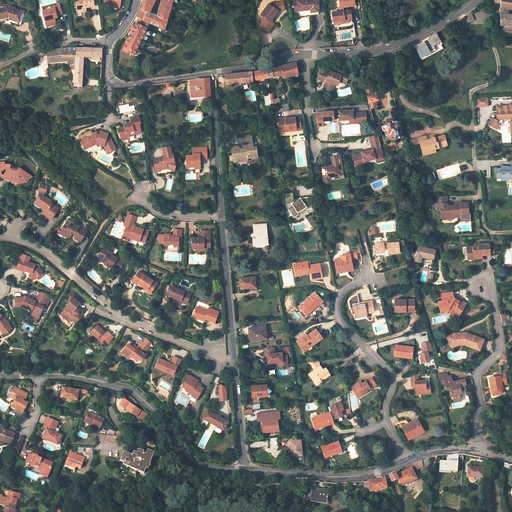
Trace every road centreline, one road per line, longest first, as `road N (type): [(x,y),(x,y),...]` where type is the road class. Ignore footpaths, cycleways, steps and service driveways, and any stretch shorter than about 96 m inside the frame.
road 1 (residential): [(9,236),(53,256),(137,325),(233,361)]
road 2 (residential): [(387,47),(408,106),(472,129),(481,222),(493,232),(511,231)]
road 3 (residential): [(387,421),(392,375),(338,318),(336,306),(340,292),(369,277),(366,258)]
road 4 (residential): [(477,451),(476,373),(501,349),(492,293),(482,285)]
road 5 (tertiary): [(244,469),(339,476),(407,459)]
road 6 (tertiary): [(115,384),(157,412),(195,462),(244,469)]
road 7 (residential): [(233,361),(220,213)]
road 8 (residential): [(211,72),(115,84),(107,74),(109,40)]
road 9 (residential): [(220,213),(211,72)]
